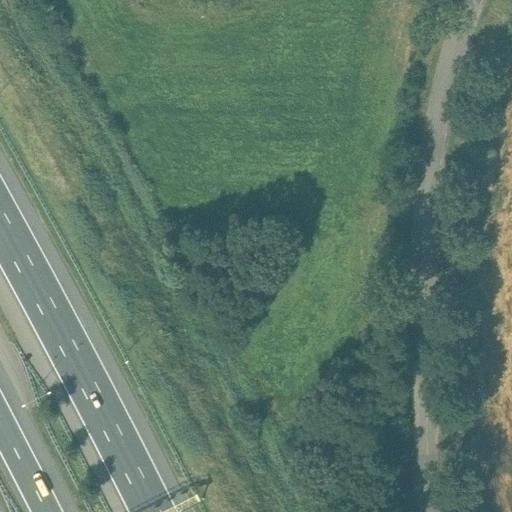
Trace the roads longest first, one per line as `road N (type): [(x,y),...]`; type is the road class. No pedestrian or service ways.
road 1 (residential): [(429,511),(427,194),(473,0)]
road 2 (motorway): [(152,511),(0,213)]
